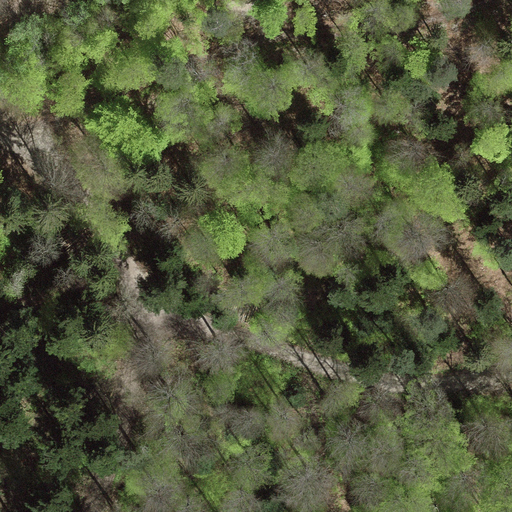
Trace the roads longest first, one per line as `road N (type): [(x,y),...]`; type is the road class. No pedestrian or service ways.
road 1 (track): [(511,366),(406,384),(269,354),(193,319),(132,278)]
road 2 (track): [(239,42),(386,27),(493,0)]
road 3 (track): [(132,278),(137,348),(93,511)]
road 4 (track): [(27,146),(239,42)]
road 5 (track): [(132,278),(97,209),(27,146)]
